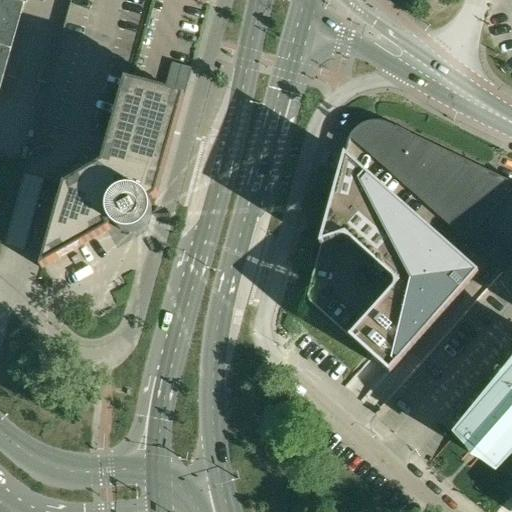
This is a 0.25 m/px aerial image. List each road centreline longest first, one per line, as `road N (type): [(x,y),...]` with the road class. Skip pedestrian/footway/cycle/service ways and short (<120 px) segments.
road 1 (unclassified): [(441,511),(273,356),(263,330),(325,110),(355,84),(403,74)]
road 2 (unclassified): [(224,0),(132,338),(106,357),(78,355),(6,294)]
road 3 (primary): [(219,489),(209,412),(213,330),(303,2)]
road 4 (primary): [(262,0),(165,380),(157,470)]
road 5 (tertiary): [(157,470),(51,468),(0,432)]
road 6 (tertiary): [(453,75),(345,0)]
road 7 (tertiary): [(303,2),(403,74)]
